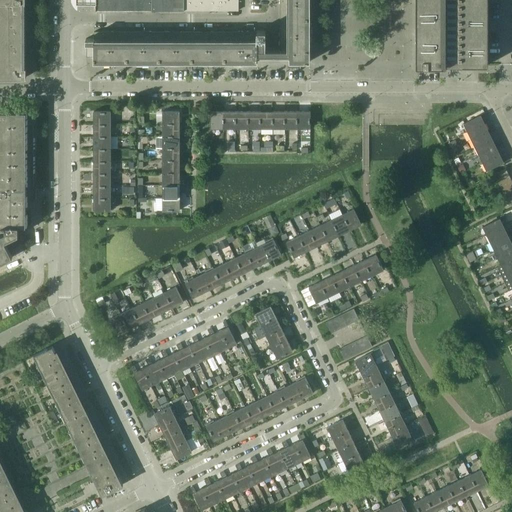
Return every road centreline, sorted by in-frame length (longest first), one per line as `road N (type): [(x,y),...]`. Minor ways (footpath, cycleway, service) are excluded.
road 1 (residential): [(96,368),(274,282),(283,286),(333,404),(154,488)]
road 2 (residential): [(63,89),(494,89)]
road 3 (residential): [(65,307),(63,89)]
road 4 (residential): [(154,488),(96,368)]
